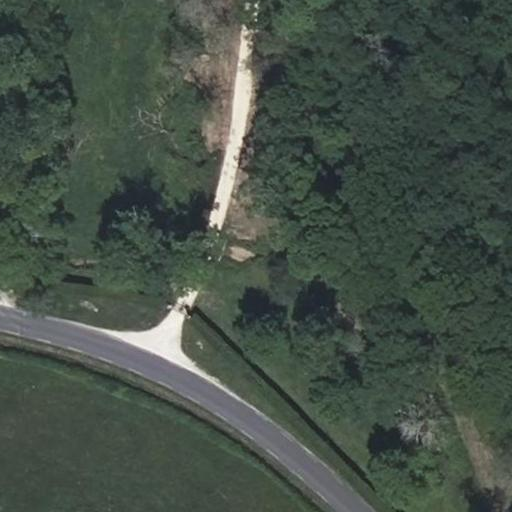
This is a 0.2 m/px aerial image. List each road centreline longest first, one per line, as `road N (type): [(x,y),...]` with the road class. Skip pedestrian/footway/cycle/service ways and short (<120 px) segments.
road 1 (tertiary): [(0,316),(166,368),(286,452),(342,511)]
road 2 (track): [(259,0),(243,174),(166,368)]
